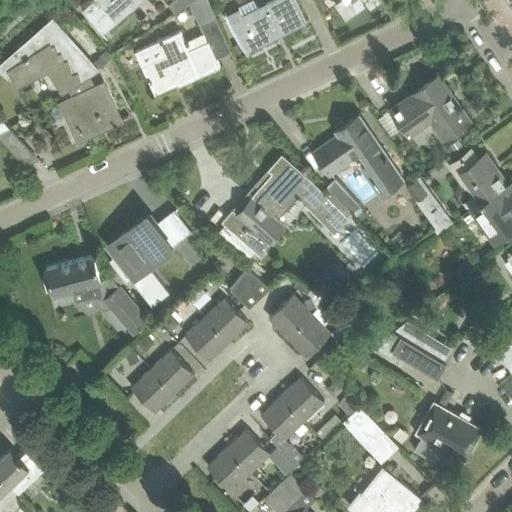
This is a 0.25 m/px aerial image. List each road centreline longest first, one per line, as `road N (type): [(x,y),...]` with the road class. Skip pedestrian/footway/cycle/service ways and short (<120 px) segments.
road 1 (residential): [(0,223),(467,2)]
road 2 (residential): [(148,497),(277,372),(278,359),(256,336),(116,464)]
road 3 (unclassified): [(116,464),(29,372)]
